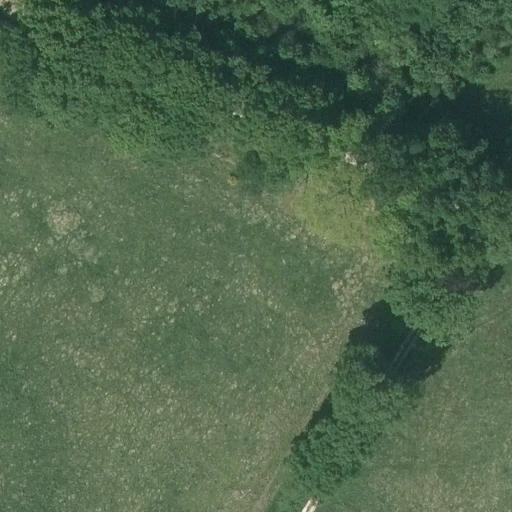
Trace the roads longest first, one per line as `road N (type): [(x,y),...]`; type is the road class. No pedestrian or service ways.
road 1 (track): [(0,2),(511,226)]
road 2 (track): [(483,213),(302,511)]
